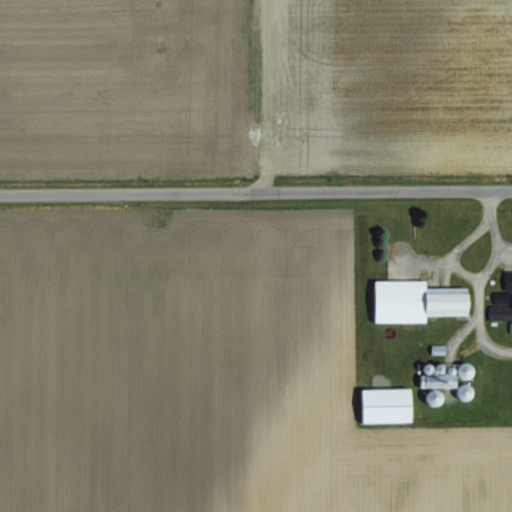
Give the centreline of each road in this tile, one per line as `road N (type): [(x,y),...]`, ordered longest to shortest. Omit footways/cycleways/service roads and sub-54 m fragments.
road 1 (residential): [(0,191),(511,187)]
road 2 (residential): [(486,188),(496,244),(477,281),(477,336)]
